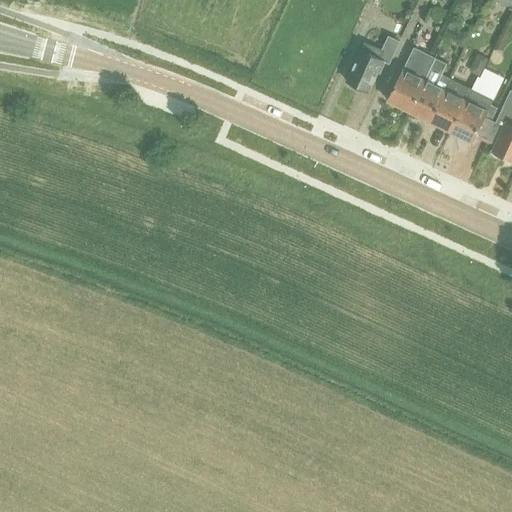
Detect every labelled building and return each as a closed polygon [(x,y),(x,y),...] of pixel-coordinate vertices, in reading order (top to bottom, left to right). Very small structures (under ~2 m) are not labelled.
[(365,42),(347,81),(348,81),(350,85),(356,88),(360,86),(369,91),(378,72),(380,73),(385,61),(390,63),(400,40),(389,35),(382,49),(376,46),(365,42)] [(415,47),(404,69),(389,101),(410,111),(425,80),(426,80),(437,57),(415,47)] [(425,80),(410,111),(430,121),(451,78),(441,73),(436,85),(426,80),(425,80)] [(451,78),(430,121),(451,131),(472,88),(451,78)] [(476,135),(488,141),(495,124),(494,124),(491,122),(498,108),(491,104),(493,99),(472,88),(451,131),(472,141),(476,135)] [(495,124),(488,141),(496,145),(493,152),(495,153),(493,156),(502,161),(504,157),(511,161),(511,123),(511,122),(511,89),(494,124),(495,124)]
